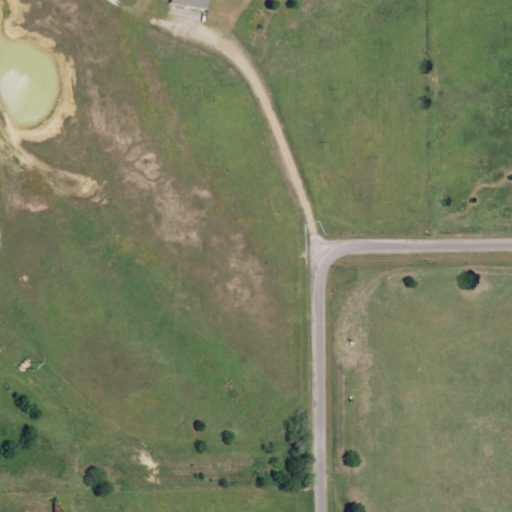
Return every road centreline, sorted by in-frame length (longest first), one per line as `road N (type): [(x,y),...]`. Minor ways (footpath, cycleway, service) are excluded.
road 1 (residential): [(325,511),(326,258)]
road 2 (residential): [(326,258),(354,247),(511,244)]
